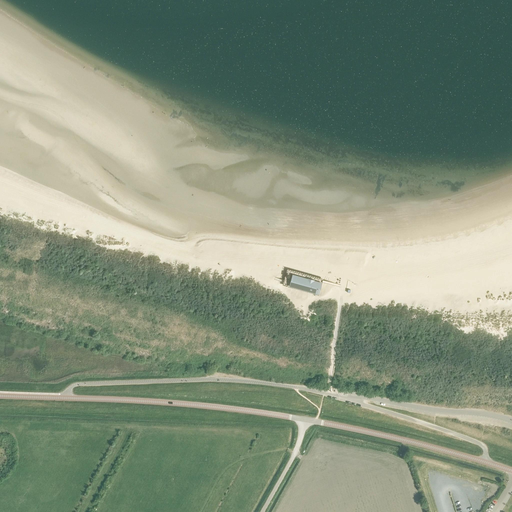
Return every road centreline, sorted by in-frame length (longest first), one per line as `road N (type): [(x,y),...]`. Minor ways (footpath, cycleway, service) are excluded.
road 1 (tertiary): [(304,419),(0,395)]
road 2 (tertiary): [(511,470),(304,419)]
